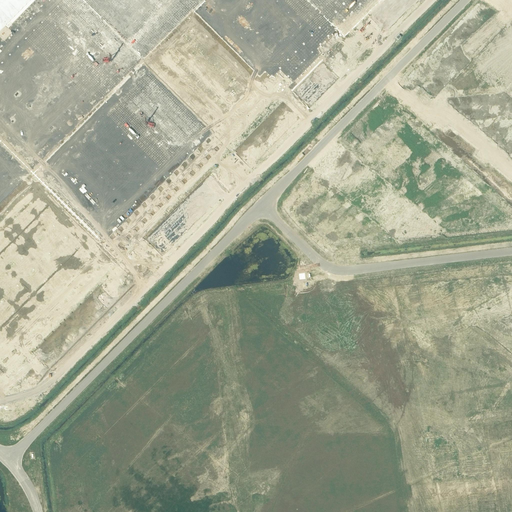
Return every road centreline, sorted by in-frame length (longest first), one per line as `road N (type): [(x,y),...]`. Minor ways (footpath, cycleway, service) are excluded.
road 1 (unclassified): [(232,234),(30,438)]
road 2 (unclassified): [(263,208),(325,264),(348,272),(511,251)]
road 3 (unclassified): [(465,0),(290,176)]
